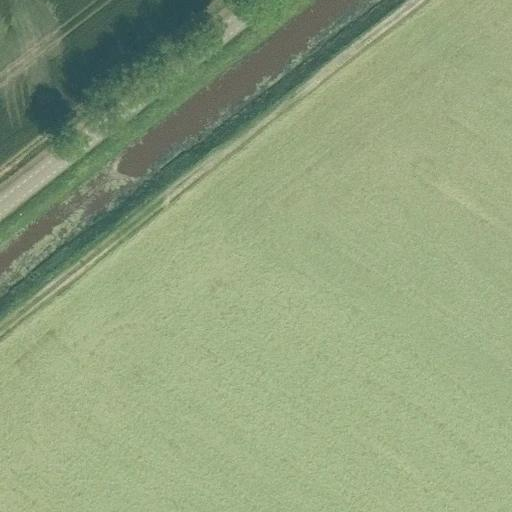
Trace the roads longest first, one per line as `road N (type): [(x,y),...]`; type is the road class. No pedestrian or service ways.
road 1 (track): [(0,329),(417,0)]
road 2 (tertiary): [(0,207),(264,0)]
